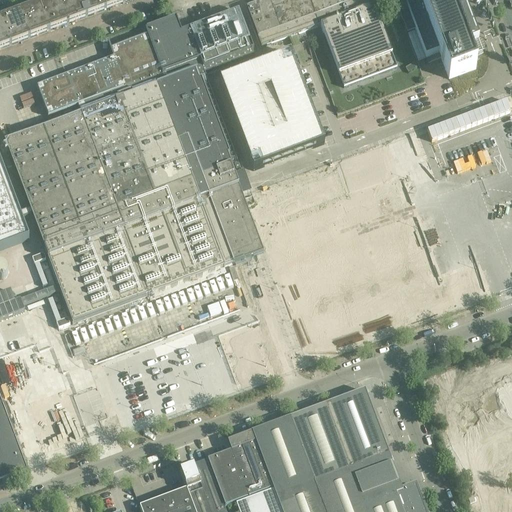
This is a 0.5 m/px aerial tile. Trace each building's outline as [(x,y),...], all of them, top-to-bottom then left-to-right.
[(69,24),(59,0),(51,0),(39,4),(49,31),(69,24)] [(87,17),(81,0),(59,0),(69,24),(87,17)] [(106,10),(102,0),(81,0),(87,17),(106,10)] [(102,0),(106,10),(131,0),(102,0)] [(304,0),(272,0),(226,18),(240,56),(315,28),(304,0)] [(403,0),(304,0),(315,28),(320,25),(373,6),(388,0),(394,0),(397,5),(397,6),(407,33),(415,30),(403,0)] [(403,0),(415,30),(425,57),(438,52),(419,0),(449,0),(465,42),(475,39),(479,37),(464,0),(403,0)] [(419,0),(438,52),(449,79),(476,69),(472,59),(481,56),(479,51),(483,49),(480,41),(476,42),(475,39),(465,42),(449,0),(419,0)] [(49,31),(39,4),(20,12),(30,38),(49,31)] [(373,6),(320,25),(339,75),(392,55),(373,6)] [(30,38),(20,12),(1,19),(11,45),(30,38)] [(150,45),(165,83),(166,83),(195,72),(207,68),(209,72),(230,64),(241,60),(240,56),(226,18),(196,29),(181,34),(150,45)] [(0,49),(11,45),(1,19),(0,19),(0,49)] [(175,20),(145,31),(146,34),(150,45),(181,34),(175,20)] [(109,45),(107,45),(113,59),(127,97),(165,83),(150,45),(146,34),(110,48),(109,45)] [(322,143),(288,54),(217,81),(251,170),(322,143)] [(392,55),(339,75),(344,88),(397,68),(392,55)] [(113,59),(66,77),(77,106),(80,115),(127,97),(113,59)] [(414,64),(406,69),(408,72),(416,68),(414,64)] [(195,72),(166,83),(202,179),(231,168),(195,72)] [(66,77),(37,88),(48,117),(77,106),(66,77)] [(127,97),(80,115),(117,211),(202,179),(166,83),(165,83),(127,97)] [(40,240),(117,211),(80,115),(4,144),(30,212),(32,218),(40,240)] [(20,216),(0,163),(0,251),(29,241),(22,221),(32,218),(30,212),(20,216)] [(231,168),(202,179),(209,198),(238,187),(231,168)] [(202,179),(117,211),(124,230),(209,198),(202,179)] [(238,187),(209,198),(234,264),(263,253),(238,187)] [(124,230),(148,296),(234,264),(209,198),(124,230)] [(43,247),(48,259),(124,230),(117,211),(40,240),(43,247)] [(124,230),(48,259),(72,325),(148,296),(124,230)] [(43,254),(31,259),(33,264),(39,262),(45,260),(43,254)] [(39,262),(33,264),(42,287),(48,285),(39,262)] [(233,268),(229,270),(233,282),(238,281),(233,268)] [(228,289),(233,287),(229,276),(224,277),(228,289)] [(220,292),(225,290),(220,279),(216,280),(220,292)] [(213,294),(218,293),(214,281),(209,283),(213,294)] [(205,297),(210,296),(206,284),(201,286),(205,297)] [(198,300),(202,298),(198,287),(194,289),(198,300)] [(190,303),(195,301),(191,290),(186,292),(190,303)] [(182,306),(187,304),(183,293),(178,295),(182,306)] [(175,309),(180,307),(176,296),(171,297),(175,309)] [(53,299),(47,302),(55,324),(61,322),(53,299)] [(168,311),(172,310),(168,299),(164,300),(168,311)] [(160,314),(164,313),(160,302),(156,303),(160,314)] [(151,318),(155,316),(151,305),(147,307),(151,318)] [(142,321),(147,319),(143,308),(138,310),(142,321)] [(134,324),(139,322),(135,311),(130,313),(134,324)] [(126,327),(130,326),(126,314),(122,316),(126,327)] [(117,331),(122,329),(117,318),(113,319),(117,331)] [(61,322),(55,324),(58,330),(69,326),(68,324),(67,320),(61,322)] [(109,334),(113,332),(109,321),(105,322),(109,334)] [(100,337),(105,335),(101,324),(96,325),(100,337)] [(92,340),(97,338),(93,327),(88,328),(92,340)] [(84,343),(89,341),(85,330),(80,331),(84,343)] [(76,346),(80,344),(76,333),(72,335),(76,346)] [(442,389),(429,393),(455,460),(467,456),(470,465),(493,456),(461,371),(438,379),(442,389)] [(290,420),(252,434),(281,511),(422,511),(414,489),(403,494),(389,456),(384,444),(365,392),(329,405),(290,420)] [(0,482),(27,472),(0,399),(0,482)] [(227,443),(231,453),(248,499),(272,490),(251,434),(227,443)] [(231,453),(208,462),(225,508),(248,499),(231,453)] [(225,511),(207,463),(193,468),(210,511),(225,511)] [(180,473),(187,490),(187,492),(194,511),(210,511),(193,468),(180,473)] [(500,511),(490,485),(473,491),(480,511),(500,511)] [(187,490),(140,508),(141,511),(194,511),(187,492),(187,490)] [(236,506),(238,511),(279,511),(272,492),(236,506)]
